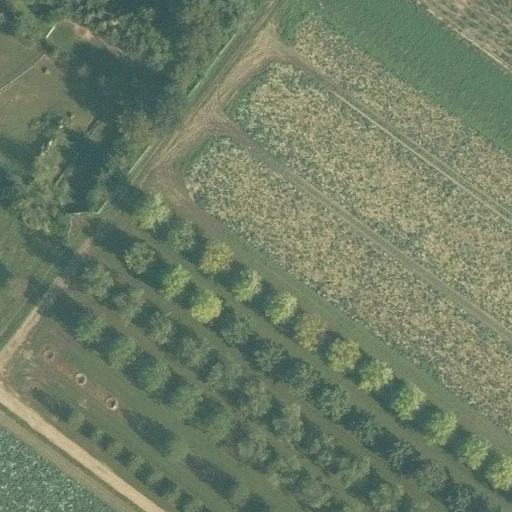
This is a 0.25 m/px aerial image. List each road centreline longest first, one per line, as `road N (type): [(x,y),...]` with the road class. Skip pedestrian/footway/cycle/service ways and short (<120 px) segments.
road 1 (track): [(272,0),(0,358)]
road 2 (track): [(151,511),(0,398)]
